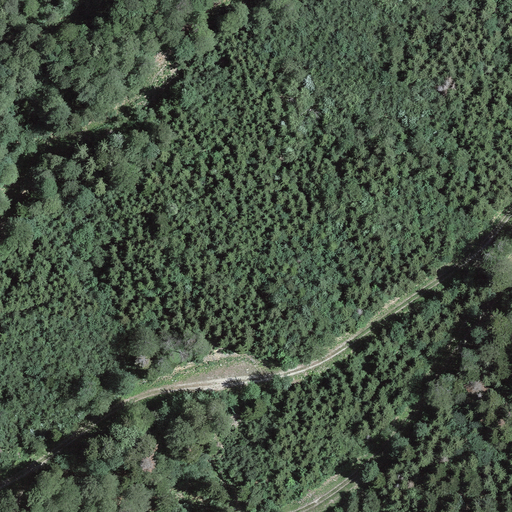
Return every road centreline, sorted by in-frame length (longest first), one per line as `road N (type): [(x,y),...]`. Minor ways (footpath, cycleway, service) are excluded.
road 1 (track): [(511,212),(458,265),(331,354),(265,378),(126,401),(0,484)]
road 2 (track): [(0,222),(20,174),(42,147),(118,112),(223,0)]
road 3 (track): [(297,511),(346,483),(393,439),(511,276)]
